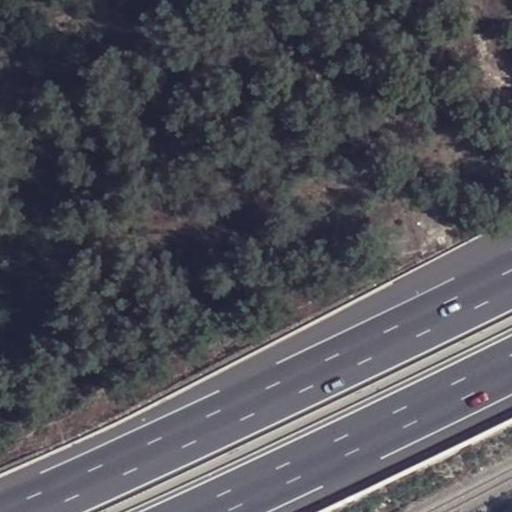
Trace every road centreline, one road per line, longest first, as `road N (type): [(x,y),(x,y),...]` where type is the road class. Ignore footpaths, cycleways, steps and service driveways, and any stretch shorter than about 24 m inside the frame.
road 1 (motorway): [(511,273),(165,450),(21,511)]
road 2 (motorway): [(206,511),(511,356)]
